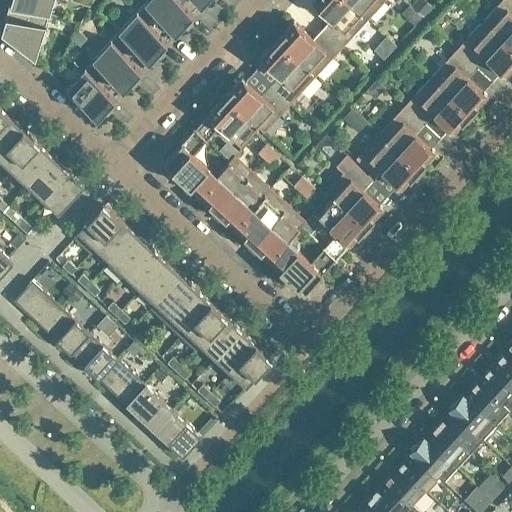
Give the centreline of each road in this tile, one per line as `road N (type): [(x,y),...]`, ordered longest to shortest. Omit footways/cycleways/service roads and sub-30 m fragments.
road 1 (residential): [(304,511),(511,282)]
road 2 (residential): [(303,342),(511,116)]
road 3 (residential): [(303,342),(111,164)]
road 4 (residential): [(152,511),(163,499),(0,347)]
road 5 (residential): [(111,164),(261,0)]
road 6 (residential): [(111,164),(0,62)]
road 7 (residential): [(0,429),(88,511)]
